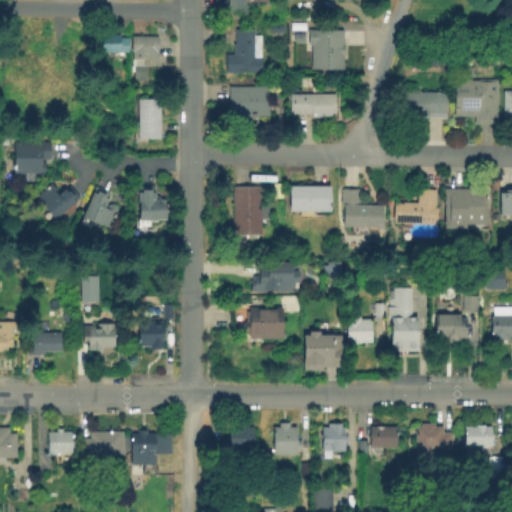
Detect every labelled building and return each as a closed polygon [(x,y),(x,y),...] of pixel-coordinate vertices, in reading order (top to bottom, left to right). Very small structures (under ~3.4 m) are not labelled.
[(244,0),(244,14),(226,14),(226,0),(244,0)] [(283,35),(269,35),(269,24),(282,24),(283,35)] [(261,74),(225,75),(224,56),(233,56),(233,31),(251,31),(251,36),(260,36),(261,74)] [(343,71),(312,72),(311,46),(306,46),(306,32),(340,31),(340,46),(345,46),(345,60),(342,60),(343,71)] [(303,35),(303,44),(292,44),(292,35),(303,35)] [(127,54),(96,54),(96,36),(120,36),(120,39),(127,39),(127,54)] [(156,66),(145,66),(145,82),(130,81),(131,37),(156,37),(156,66)] [(55,66),(16,65),(16,54),(21,54),(21,39),(43,40),(43,51),(55,51),(55,66)] [(495,78),(495,123),(472,123),(472,114),(452,114),(452,78),(495,78)] [(444,115),(400,115),(400,87),(417,87),(417,90),(444,90),(444,115)] [(267,88),(267,118),(227,119),(227,88),(267,88)] [(511,118),(502,118),(502,91),(511,91),(511,118)] [(331,120),(310,120),(310,114),(289,115),(289,96),(335,95),(335,114),(331,115),(331,120)] [(83,108),(75,108),(74,98),(83,97),(83,108)] [(160,138),(137,138),(137,100),(159,100),(160,138)] [(49,174),(36,174),(36,182),(23,182),(23,175),(12,175),(12,142),(50,142),(49,174)] [(53,220),(34,197),(51,183),(59,193),(69,185),(80,199),(53,220)] [(166,221),(137,221),(137,186),(153,186),(153,200),(166,200),(166,221)] [(289,212),(289,186),(330,186),(330,212),(289,212)] [(259,235),(232,236),(231,188),(258,187),(259,235)] [(109,229),(82,217),(95,188),(110,194),(106,204),(117,209),(109,229)] [(444,230),(443,189),(487,188),(487,229),(444,230)] [(383,229),(340,229),(340,190),(359,190),(359,205),(383,205),(383,229)] [(436,225),(393,225),(393,203),(416,203),(416,190),(436,190),(436,225)] [(511,214),(499,214),(499,192),(511,192),(511,214)] [(340,278),(327,279),(326,261),(339,261),(340,278)] [(290,294),(252,294),(251,277),(257,277),(257,269),(267,269),(266,263),(292,262),(292,269),(299,269),(299,283),(290,283),(290,294)] [(505,290),(483,291),(482,269),(504,268),(505,290)] [(95,274),(77,275),(78,300),(95,300),(95,274)] [(418,352),(390,352),(390,320),(386,320),(385,299),(391,298),(391,289),(409,289),(409,318),(417,318),(418,352)] [(477,297),(477,314),(460,314),(460,297),(477,297)] [(381,319),(373,319),(372,304),(381,304),(381,319)] [(160,306),(170,306),(170,320),(161,320),(160,306)] [(86,325),(76,325),(75,308),(86,308),(86,325)] [(281,339),(248,339),(248,335),(241,335),(241,321),(247,321),(247,309),(281,309),(281,339)] [(511,339),(508,339),(508,343),(489,343),(488,317),(494,316),(493,309),(511,309),(511,339)] [(61,325),(61,314),(72,314),(72,325),(61,325)] [(464,339),(458,339),(459,342),(452,342),(452,346),(441,346),(441,339),(433,339),(433,317),(457,317),(457,321),(464,321),(464,339)] [(371,343),(345,344),(345,321),(370,320),(371,343)] [(162,353),(149,353),(148,348),(136,348),(135,323),(161,322),(162,353)] [(11,353),(0,353),(0,323),(10,323),(11,353)] [(114,326),(113,347),(101,347),(101,352),(85,352),(85,326),(114,326)] [(340,367),(324,367),(324,371),(303,371),(303,336),(308,336),(308,332),(318,332),(318,335),(340,335),(340,367)] [(61,353),(25,354),(24,333),(60,333),(61,353)] [(344,452),(321,452),(321,429),(327,429),(327,423),(341,423),(341,431),(344,431),(344,452)] [(296,456),(272,456),(272,428),(277,428),(277,424),(288,424),(288,428),(295,428),(296,444),(299,444),(300,449),(296,449),(296,456)] [(441,454),(414,454),(413,429),(420,429),(419,424),(433,424),(433,429),(440,428),(441,454)] [(252,427),(253,450),(228,450),(228,428),(252,427)] [(395,448),(368,448),(368,427),(395,427),(395,448)] [(492,427),(492,448),(464,448),(464,428),(492,427)] [(15,459),(0,459),(0,429),(8,429),(8,435),(14,435),(15,459)] [(71,453),(66,454),(66,463),(55,463),(55,456),(44,457),(44,434),(56,434),(56,429),(61,429),(61,433),(70,433),(70,442),(73,441),(73,446),(70,446),(71,453)] [(170,476),(144,477),(145,481),(123,481),(123,456),(129,456),(129,436),(136,436),(136,430),(147,430),(147,435),(169,435),(170,476)] [(121,433),(121,458),(80,458),(80,441),(89,441),(88,433),(121,433)] [(365,454),(356,454),(356,442),(365,442),(365,454)] [(502,459),(502,477),(485,477),(485,458),(502,459)] [(330,510),(310,511),(310,486),(330,485),(330,510)]
